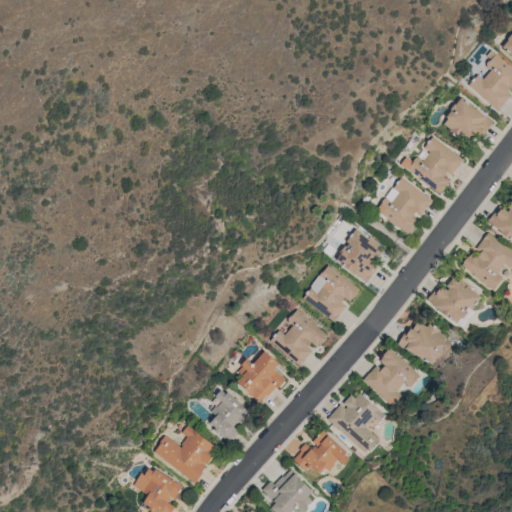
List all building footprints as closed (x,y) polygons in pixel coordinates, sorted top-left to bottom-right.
[(507,40),(507,38),(511,33),(511,55),(502,46),(507,40)] [(507,64),(508,63),(511,67),(511,89),(509,87),(505,91),(510,95),(497,110),(468,85),(477,74),(482,79),(492,68),(488,69),(485,66),(485,63),(490,58),(491,58),(495,53),(507,64)] [(450,110),(450,108),(453,104),(455,104),(460,97),(492,122),(481,136),(476,133),(470,141),(461,135),(458,138),(448,130),(450,129),(443,124),(447,118),(445,117),(450,110)] [(463,160),(458,166),(457,166),(451,175),(446,171),(443,176),(448,180),(444,185),(445,186),(441,191),(440,190),(439,193),(427,184),(426,184),(419,179),(420,178),(406,168),(405,169),(399,164),(406,156),(412,161),(414,157),(418,157),(422,160),(429,152),(423,147),(432,136),(463,160)] [(432,200),(420,216),(415,212),(412,216),(411,215),(411,216),(416,221),(414,223),(415,224),(413,226),(414,226),(410,232),(409,231),(408,234),(395,224),(395,225),(388,220),(389,219),(376,209),(380,203),(392,187),(393,187),(401,176),(432,200)] [(499,205),(507,211),(509,209),(506,206),(511,199),(511,239),(510,238),(509,239),(500,232),(501,231),(490,223),(487,221),(499,205)] [(355,228),(368,238),(369,236),(379,244),(376,248),(381,252),(376,259),(372,257),(370,260),(378,266),(371,275),(372,275),(366,282),(353,272),(352,272),(342,265),(343,264),(336,259),(341,253),(339,252),(344,245),(346,247),(349,244),(346,241),(355,228)] [(511,251),(511,263),(509,267),(504,263),(495,274),(498,274),(501,276),(501,279),(497,284),(497,283),(492,289),(480,279),(479,280),(473,275),(473,274),(461,264),(463,262),(462,262),(466,256),(467,257),(469,254),(469,255),(472,252),(477,256),(480,252),(475,248),(482,240),(482,239),(487,232),(511,251)] [(340,274),(341,274),(347,279),(359,289),(357,291),(358,292),(354,297),(353,296),(352,299),(351,298),(349,301),(343,297),(343,298),(340,302),(345,306),(334,321),(302,298),(311,286),(310,285),(317,275),(318,276),(322,270),(323,271),(327,265),(340,274)] [(439,284),(447,290),(449,288),(446,286),(452,278),(457,282),(460,278),(469,285),(468,287),(481,297),(471,309),(468,307),(466,310),(468,312),(462,318),(461,317),(456,323),(450,318),(449,318),(439,311),(440,310),(426,300),(439,284)] [(269,340),(279,330),(284,334),(293,324),(290,324),(287,322),(287,318),(291,313),(292,314),(296,309),(309,319),(315,324),(315,325),(327,335),(325,337),(325,338),(321,343),(320,342),(318,345),(318,344),(316,347),(311,343),(307,347),(311,350),(304,359),(299,366),(269,340)] [(397,344),(407,327),(409,328),(410,327),(412,328),(417,320),(426,326),(428,323),(440,330),(439,331),(445,335),(442,341),(444,343),(439,351),(442,352),(437,360),(435,359),(432,364),(397,344)] [(401,359),(402,358),(408,363),(407,364),(418,375),(414,380),(415,381),(411,386),(408,386),(404,383),(405,380),(395,391),(401,396),(391,406),(362,379),(368,373),(376,365),(380,368),(384,364),(379,360),(382,358),(381,357),(383,355),(382,354),(387,349),(388,350),(390,348),(401,359)] [(267,396),(266,395),(260,402),(236,381),(241,375),(237,372),(242,366),(240,364),(246,358),(252,364),(264,350),(278,362),(273,368),(284,378),(283,379),(284,380),(279,387),(278,386),(277,387),(276,386),(267,396)] [(251,412),(241,424),(236,420),(234,422),(236,423),(233,426),(239,431),(234,437),(233,436),(228,442),(213,429),(215,427),(209,422),(215,415),(210,411),(215,405),(216,406),(221,401),(215,395),(220,389),(225,394),(227,391),(251,412)] [(327,418),(340,403),(345,408),(347,406),(343,402),(350,394),(354,398),(359,392),(374,405),(379,409),(379,410),(384,415),(378,421),(374,417),(367,424),(365,423),(363,425),(378,439),(376,442),(385,450),(381,455),(372,446),(370,448),(369,447),(365,452),(327,418)] [(153,451),(161,442),(159,441),(164,435),(180,447),(182,445),(180,444),(186,436),(181,432),(187,425),(214,446),(210,452),(212,453),(211,454),(212,455),(207,463),(205,461),(204,462),(203,461),(201,463),(205,466),(201,471),(203,472),(194,483),(153,451)] [(293,459),(301,450),(299,449),(304,443),(311,448),(314,445),(315,446),(316,444),(312,441),(322,430),(346,451),(344,454),(348,458),(343,464),(337,458),(332,463),(334,465),(328,471),(325,467),(319,474),(311,467),(310,469),(307,467),(305,470),(293,459)] [(182,486),(174,498),(169,495),(168,497),(169,498),(167,502),(174,507),(170,511),(150,511),(151,510),(148,509),(149,506),(141,501),(146,494),(141,491),(146,484),(147,485),(150,479),(143,475),(148,468),(153,471),(155,468),(182,486)] [(282,475),(284,476),(290,470),(294,473),(294,472),(312,490),(306,496),(311,500),(306,505),(307,507),(302,511),(298,508),(296,510),(292,510),(290,511),(275,511),(270,507),(275,502),(261,489),(270,480),(274,484),(282,475)]
